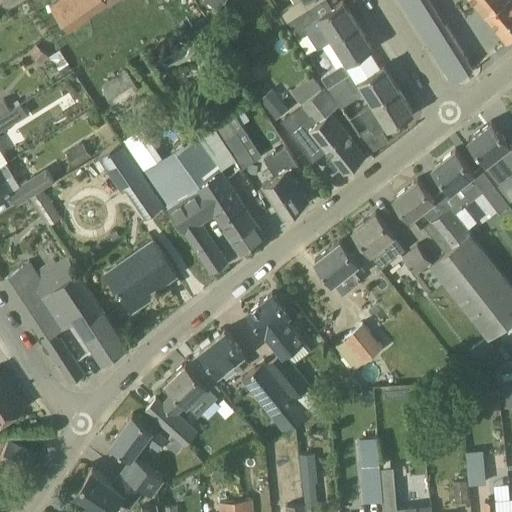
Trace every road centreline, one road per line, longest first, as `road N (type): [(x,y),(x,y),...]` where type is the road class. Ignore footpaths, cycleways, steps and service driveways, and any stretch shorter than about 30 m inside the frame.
road 1 (residential): [(78,429),(155,350),(453,115)]
road 2 (residential): [(78,429),(0,311)]
road 3 (residential): [(453,115),(378,0)]
